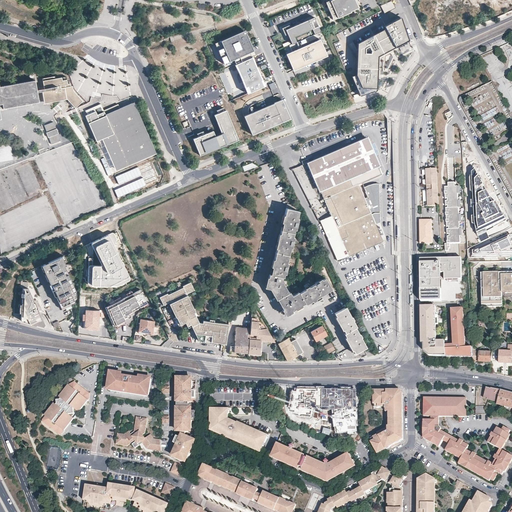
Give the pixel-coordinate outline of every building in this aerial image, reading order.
[(353,0),(334,0),(328,3),(334,17),(357,8),(353,0)] [(328,3),(325,2),(333,20),(334,17),(328,3)] [(334,17),(333,20),(360,9),(357,8),(334,17)] [(448,23),(456,21),(455,14),(446,16),(448,23)] [(377,88),(379,88),(380,57),(411,40),(403,16),(386,26),(387,28),(359,43),(358,74),(352,76),(360,96),(378,90),(377,88)] [(289,25),(281,28),(285,35),(287,34),(291,44),(296,42),(320,32),(314,17),(290,27),(289,25)] [(235,63),(249,97),(266,89),(252,57),(256,55),(247,34),(218,46),(227,66),(235,63)] [(292,52),(286,54),(293,70),(327,56),(320,40),(299,49),(292,52)] [(299,49),(296,42),(291,44),(289,45),(292,52),(299,49)] [(45,102),(59,99),(59,100),(63,99),(62,94),(70,93),(69,89),(71,89),(70,83),(67,84),(67,81),(66,77),(55,78),(55,76),(42,78),(44,88),(45,92),(43,92),(45,102)] [(0,104),(2,104),(3,108),(4,108),(39,102),(37,92),(36,90),(35,80),(0,86),(0,104)] [(45,92),(44,88),(36,90),(37,92),(42,91),(44,103),(67,99),(75,108),(82,101),(73,90),(72,83),(70,83),(71,89),(69,89),(70,93),(62,94),(63,99),(59,100),(59,99),(45,102),(43,92),(45,92)] [(117,91),(118,98),(130,98),(129,90),(117,91)] [(282,100),(243,115),(250,134),(289,119),(282,100)] [(153,155),(131,103),(119,108),(118,104),(103,110),(102,111),(102,112),(97,115),(95,111),(87,115),(85,116),(96,141),(101,139),(114,168),(126,163),(127,166),(153,155)] [(100,104),(85,110),(87,115),(95,111),(94,109),(100,106),(102,111),(103,110),(100,104)] [(240,142),(228,113),(216,118),(223,137),(217,139),(215,134),(196,142),(202,157),(240,142)] [(60,141),(53,122),(44,125),(51,144),(60,141)] [(368,140),(309,164),(324,199),(331,216),(320,221),(337,260),(380,242),(383,241),(381,237),(382,237),(381,235),(380,236),(375,223),(378,222),(375,217),(373,218),(371,214),(374,212),(379,212),(379,183),(377,183),(374,184),(371,185),(369,185),(364,187),(368,197),(365,198),(359,184),(362,183),(382,174),(379,167),(368,140)] [(10,143),(0,145),(0,161),(13,160),(10,143)] [(141,167),(115,177),(118,185),(145,175),(141,165),(140,166),(141,167)] [(427,205),(438,204),(436,167),(431,167),(429,167),(425,167),(426,184),(428,184),(428,187),(426,187),(426,195),(429,195),(429,199),(426,199),(427,205)] [(486,232),(506,220),(495,200),(493,201),(474,168),(471,171),(471,173),(469,177),(470,190),(472,190),(473,199),(470,199),(471,207),(473,207),(473,215),(471,215),(472,223),(474,223),(476,231),(477,236),(486,232)] [(458,194),(458,187),(456,187),(456,182),(448,182),(448,187),(445,188),(445,192),(445,193),(447,192),(447,194),(458,194)] [(129,186),(115,190),(117,198),(132,194),(129,186)] [(292,204),(287,203),(286,206),(286,207),(271,274),(269,274),(267,285),(270,286),(286,313),(312,299),(313,300),(326,292),(325,291),(332,288),(326,277),(319,281),(319,280),(316,281),(316,283),(300,292),(299,291),(291,295),(282,279),(282,278),(283,276),(284,276),(285,269),(286,269),(287,265),(286,265),(291,243),(292,243),(293,240),(292,239),(295,225),(296,225),(297,221),(296,220),(299,210),(291,208),(292,204)] [(431,218),(419,219),(420,243),(432,242),(431,218)] [(511,232),(510,234),(510,233),(471,248),(472,254),(471,254),(471,256),(511,256),(511,232)] [(109,237),(93,245),(93,246),(93,248),(102,266),(91,266),(89,267),(89,269),(88,285),(89,286),(90,287),(93,287),(93,288),(95,289),(111,289),(113,287),(117,288),(129,281),(130,280),(130,279),(114,246),(117,239),(113,233),(112,233),(111,233),(108,234),(109,237)] [(70,278),(68,274),(66,275),(64,271),(66,269),(64,266),(62,261),(61,261),(59,257),(42,265),(43,268),(45,267),(46,269),(44,270),(44,271),(46,274),(48,273),(51,279),(48,280),(50,284),(54,282),(56,286),(53,287),(55,291),(56,292),(54,293),(56,296),(62,309),(69,306),(74,304),(76,303),(74,299),(77,298),(74,292),(72,288),(74,287),(72,283),(70,284),(68,279),(70,278)] [(461,258),(420,259),(421,301),(441,301),(441,289),(438,289),(437,273),(444,273),(444,280),(447,279),(458,279),(461,279),(461,258)] [(511,272),(505,272),(481,273),(482,307),(493,307),(493,308),(496,308),(495,307),(502,307),(502,305),(504,305),(504,303),(502,303),(502,293),(511,292),(511,272)] [(35,301),(29,288),(28,288),(28,282),(23,282),(23,287),(22,287),(23,287),(23,293),(24,293),(24,297),(23,297),(22,304),(22,308),(20,307),(19,312),(23,312),(23,313),(21,313),(21,320),(43,327),(44,322),(41,314),(39,310),(42,309),(38,299),(35,301)] [(225,344),(229,324),(218,323),(214,322),(209,322),(203,321),(202,323),(199,323),(194,313),(195,313),(187,296),(186,294),(194,290),(190,283),(182,286),(183,288),(168,295),(167,294),(159,298),(163,306),(171,302),(171,303),(169,304),(176,318),(174,318),(178,326),(185,323),(187,326),(190,325),(194,333),(198,341),(211,343),(211,342),(218,343),(225,344)] [(109,304),(104,307),(112,326),(115,324),(123,320),(124,320),(123,318),(123,317),(126,316),(126,317),(127,317),(129,317),(129,316),(129,315),(129,314),(128,313),(131,311),(142,305),(147,303),(140,289),(132,293),(126,296),(121,299),(109,304)] [(437,355),(446,355),(445,343),(445,340),(436,340),(436,323),(437,323),(437,313),(436,313),(435,305),(421,306),(421,316),(422,316),(422,317),(423,317),(423,320),(421,320),(422,337),(423,337),(424,339),(427,339),(427,342),(424,342),(424,349),(430,354),(437,355)] [(347,307),(335,313),(345,333),(344,333),(355,354),(360,351),(367,347),(362,337),(361,333),(360,334),(356,327),(357,327),(353,320),(354,320),(352,316),(347,307)] [(465,307),(452,308),(453,343),(445,343),(446,355),(458,356),(458,351),(458,350),(469,351),(469,347),(465,347),(465,320),(462,320),(462,316),(465,316),(465,307)] [(98,329),(99,311),(86,310),(85,320),(83,320),(83,329),(93,329),(98,329)] [(51,319),(47,311),(41,314),(44,322),(51,319)] [(153,321),(140,319),(138,333),(143,334),(144,332),(151,333),(152,329),(153,321)] [(321,338),(327,335),(322,325),(310,332),(315,341),(321,338)] [(249,340),(250,329),(236,327),(235,337),(234,343),(233,343),(233,344),(231,344),(230,345),(229,351),(248,353),(249,340)] [(250,327),(250,329),(249,340),(261,341),(262,341),(267,341),(270,341),(272,347),(275,346),(275,345),(276,344),(267,328),(253,328),(250,327)] [(295,356),(303,352),(296,339),(290,342),(288,338),(278,343),(287,360),(295,356)] [(248,353),(259,354),(260,350),(261,341),(249,340),(248,353)] [(330,351),(334,348),(331,342),(326,344),(330,351)] [(324,354),(330,351),(326,344),(320,348),(324,354)] [(511,352),(499,351),(498,363),(510,363),(510,362),(511,362),(511,344),(511,345),(511,352)] [(491,351),(473,351),(473,357),(473,358),(473,361),(478,361),(482,362),(491,362),(491,351)] [(109,374),(107,388),(108,391),(147,397),(149,395),(151,380),(150,378),(147,379),(145,377),(143,378),(141,376),(136,380),(135,378),(133,379),(132,377),(128,377),(126,378),(125,377),(124,378),(120,373),(118,375),(116,372),(113,374),(111,372),(109,374)] [(192,429),(195,429),(195,421),(192,421),(192,420),(195,420),(195,412),(192,412),(191,407),(185,407),(185,403),(191,403),(191,398),(195,398),(195,391),(192,391),(192,384),(190,384),(190,382),(188,382),(188,377),(180,377),(180,382),(176,382),(176,388),(176,392),(176,398),(178,398),(178,403),(179,403),(179,407),(178,407),(178,412),(176,412),(176,419),(176,422),(176,429),(180,429),(180,433),(182,433),(186,433),(188,433),(188,429),(192,429)] [(86,390),(76,383),(75,385),(73,384),(71,384),(70,386),(68,384),(59,396),(60,397),(59,399),(55,400),(56,403),(55,404),(53,403),(43,416),(48,419),(44,424),(54,432),(58,427),(63,431),(68,424),(73,418),(71,417),(72,415),(74,416),(76,413),(75,412),(76,410),(78,411),(87,399),(82,395),(86,390)] [(484,398),(498,403),(501,390),(492,389),(489,388),(487,388),(484,398)] [(320,413),(320,390),(298,389),(297,392),(293,392),(291,409),(290,411),(294,412),(294,415),(311,419),(313,412),(320,413)] [(357,409),(356,390),(323,390),(323,411),(337,410),(357,409)] [(387,448),(403,439),(403,392),(401,391),(384,391),(375,390),(374,391),(374,410),(383,410),(384,428),(368,437),(377,454),(387,448)] [(511,393),(509,392),(501,390),(498,403),(497,404),(511,408),(511,393)] [(439,400),(439,398),(431,398),(424,398),(424,416),(431,417),(439,417),(467,417),(467,398),(460,398),(453,398),(453,400),(439,400)] [(355,413),(354,410),(335,413),(335,416),(333,416),(336,434),(357,432),(356,427),(359,427),(358,413),(355,413)] [(218,412),(214,412),(211,412),(211,414),(212,414),(212,431),(218,433),(218,434),(223,437),(224,435),(232,439),(233,438),(235,440),(238,443),(239,444),(240,444),(241,443),(254,449),(253,450),(262,454),(265,446),(263,445),(264,442),(267,443),(270,436),(261,433),(260,434),(244,426),(241,428),(237,428),(237,427),(237,426),(237,425),(236,424),(235,423),(234,424),(233,424),(233,425),(233,426),(233,427),(233,428),(229,428),(229,423),(228,415),(229,415),(229,412),(221,412),(221,413),(218,413),(218,412)] [(161,450),(161,439),(154,438),(152,438),(146,437),(144,438),(142,435),(145,433),(146,425),(147,418),(142,417),(141,419),(140,419),(140,417),(136,417),(134,430),(135,431),(131,433),(131,432),(129,434),(124,433),(118,432),(117,437),(119,437),(119,439),(117,439),(116,444),(126,445),(133,441),(134,442),(132,444),(134,448),(142,443),(142,444),(145,445),(147,445),(147,447),(146,448),(161,450)] [(439,428),(439,421),(431,421),(423,420),(423,428),(426,428),(426,431),(423,431),(423,434),(423,435),(423,436),(423,437),(423,438),(424,439),(424,440),(425,440),(426,440),(427,441),(430,443),(432,440),(435,442),(433,444),(440,448),(443,442),(447,435),(441,432),(442,430),(440,428),(439,428)] [(237,423),(229,423),(229,428),(233,428),(233,427),(233,426),(233,425),(233,424),(234,424),(235,423),(236,424),(237,425),(237,426),(237,427),(237,428),(241,428),(244,426),(260,434),(261,433),(244,426),(237,423)] [(507,437),(509,434),(511,431),(504,427),(502,430),(497,427),(494,433),(492,432),(490,436),(492,437),(488,443),(500,450),(502,447),(504,448),(506,444),(504,443),(505,440),(507,441),(509,438),(507,437)] [(453,438),(447,435),(443,442),(449,445),(453,438)] [(176,454),(175,458),(183,462),(184,458),(188,459),(191,452),(190,452),(191,450),(192,451),(195,444),(195,443),(192,442),(193,439),(186,436),(185,439),(182,438),(177,436),(174,443),(177,444),(176,446),(176,445),(173,453),(176,454)] [(460,456),(463,458),(467,451),(469,446),(463,443),(464,441),(461,440),(459,442),(453,438),(449,445),(447,450),(450,451),(449,453),(452,455),(453,453),(456,455),(455,457),(458,458),(460,456)] [(278,444),(272,458),(276,460),(282,446),(278,444)] [(282,446),(276,460),(297,469),(300,470),(301,468),(305,457),(306,456),(282,446)] [(59,463),(60,448),(51,448),(50,458),(49,458),(49,462),(59,463)] [(511,456),(502,451),(501,450),(497,456),(496,455),(494,459),(497,460),(493,466),(499,469),(497,472),(503,475),(504,472),(505,469),(507,470),(509,467),(507,466),(509,463),(511,464),(511,461),(511,460),(510,459),(511,456)] [(472,470),(475,472),(482,459),(476,456),(477,454),(474,453),(473,454),(467,451),(463,458),(462,460),(460,463),(463,465),(462,466),(465,468),(466,466),(469,468),(468,470),(471,472),(472,470)] [(304,469),(303,472),(306,473),(328,483),(356,467),(348,453),(327,465),(309,457),(308,459),(304,469)] [(496,474),(497,472),(499,469),(493,466),(491,465),(493,463),(489,461),(488,463),(482,459),(475,472),(478,473),(478,475),(481,477),(482,475),(485,477),(484,479),(487,480),(488,478),(491,480),(494,482),(498,475),(496,474)] [(182,466),(174,462),(171,470),(177,473),(180,473),(182,466)] [(213,468),(204,464),(198,476),(204,478),(204,479),(212,483),(212,481),(238,493),(237,494),(252,500),(253,501),(254,499),(257,493),(258,489),(242,482),(243,481),(233,477),(232,478),(229,476),(229,475),(217,470),(217,471),(213,469),(213,468)] [(384,469),(381,467),(380,467),(379,471),(377,470),(369,474),(371,477),(370,477),(368,479),(364,481),(369,489),(376,485),(374,483),(380,479),(381,478),(385,480),(386,477),(389,472),(384,469)] [(401,486),(403,487),(403,484),(401,482),(403,479),(394,474),(391,480),(390,483),(393,484),(392,486),(392,490),(390,490),(390,493),(390,494),(388,494),(388,498),(389,498),(389,501),(388,501),(388,505),(390,505),(389,507),(389,509),(388,509),(388,511),(327,511),(326,511),(327,508),(330,507),(331,509),(335,507),(336,509),(343,505),(337,496),(334,497),(335,499),(333,500),(331,500),(324,504),(324,506),(322,505),(320,509),(319,511),(399,511),(400,489),(401,486)] [(488,511),(492,504),(490,497),(479,491),(473,502),(471,501),(470,501),(468,504),(463,511),(435,511),(436,506),(436,491),(434,491),(434,486),(436,486),(436,479),(432,476),(428,474),(418,479),(418,488),(420,488),(420,495),(418,495),(418,503),(421,503),(421,511),(488,511)] [(461,488),(464,483),(459,480),(456,485),(461,488)] [(358,485),(360,488),(363,493),(369,489),(364,481),(361,483),(359,484),(358,485)] [(86,484),(84,499),(88,500),(88,502),(91,502),(91,504),(103,506),(103,505),(103,503),(107,503),(107,501),(111,502),(112,497),(117,498),(116,505),(123,506),(124,499),(133,500),(135,501),(134,504),(139,506),(144,508),(142,511),(150,511),(151,511),(153,511),(165,511),(167,508),(167,507),(167,506),(166,504),(166,503),(165,503),(165,502),(162,500),(161,501),(145,494),(145,493),(142,491),(141,492),(137,490),(136,491),(134,491),(135,488),(132,488),(132,486),(131,485),(121,484),(114,483),(114,485),(111,485),(110,488),(108,488),(96,486),(86,484)] [(174,486),(167,483),(163,492),(171,495),(174,488),(174,486)] [(356,490),(352,492),(357,499),(364,495),(363,493),(360,488),(356,490)] [(259,503),(260,504),(275,510),(275,509),(281,511),(292,511),(296,504),(293,503),(290,502),(290,503),(286,501),(286,500),(280,498),(264,492),(262,495),(260,502),(259,503)] [(349,493),(346,495),(350,501),(350,503),(357,499),(352,492),(349,493)] [(262,495),(257,493),(254,499),(260,502),(262,495)] [(341,493),(337,496),(343,505),(350,501),(346,495),(345,493),(344,493),(342,495),(341,493)] [(207,511),(204,510),(205,509),(198,506),(187,501),(182,511),(207,511)]
